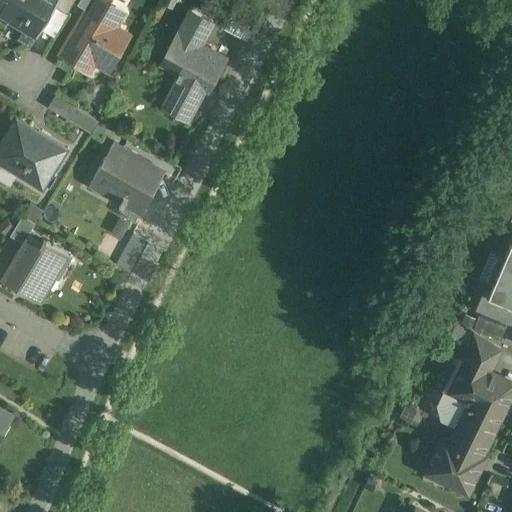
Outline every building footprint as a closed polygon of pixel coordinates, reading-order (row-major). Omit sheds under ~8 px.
[(0,0),(0,14),(23,28),(17,39),(29,46),(35,36),(37,36),(55,6),(58,0),(0,0)] [(74,0),(58,0),(55,6),(67,13),(74,0)] [(96,0),(90,11),(91,15),(86,23),(81,19),(63,49),(77,58),(81,53),(107,69),(128,34),(115,26),(123,13),(110,5),(101,0),(96,0)] [(55,6),(41,29),(53,36),(67,13),(55,6)] [(179,32),(177,31),(159,64),(177,74),(176,76),(179,78),(163,107),(187,120),(204,88),(208,90),(226,57),(200,44),(212,20),(191,9),(179,32)] [(99,120),(75,106),(67,118),(91,132),(99,120)] [(0,143),(0,162),(43,189),(68,148),(16,117),(0,143)] [(114,143),(91,183),(120,200),(118,205),(122,207),(123,204),(140,213),(154,188),(153,187),(161,172),(130,154),(130,152),(114,143)] [(22,214),(35,222),(44,208),(31,200),(22,214)] [(28,233),(28,234),(35,222),(22,214),(10,235),(22,242),(28,233)] [(28,234),(28,233),(22,242),(1,278),(17,288),(18,286),(40,299),(54,276),(49,273),(62,252),(45,241),(46,238),(43,237),(41,241),(28,234)] [(511,238),(488,294),(488,295),(482,310),(510,322),(511,318),(511,238)] [(506,325),(479,313),(473,327),(500,339),(506,325)] [(501,348),(474,331),(461,357),(466,359),(466,358),(490,370),(501,348)] [(511,380),(490,370),(466,358),(466,359),(450,390),(465,397),(467,403),(449,439),(481,454),(511,392),(511,380)] [(0,435),(12,415),(0,408),(0,435)] [(449,439),(443,436),(426,471),(447,481),(448,480),(465,488),(481,454),(449,439)]
